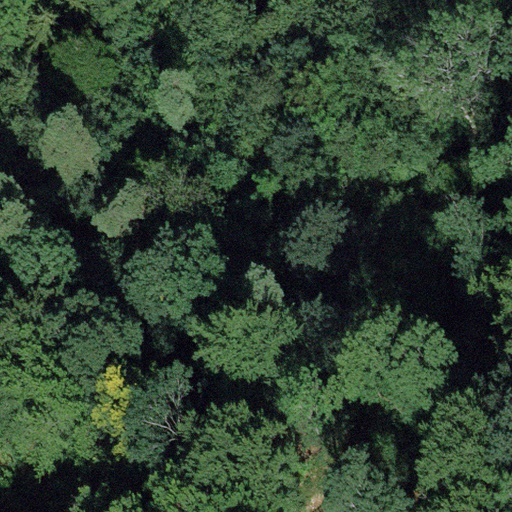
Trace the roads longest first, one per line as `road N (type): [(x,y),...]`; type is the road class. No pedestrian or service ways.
road 1 (track): [(353,0),(33,83),(0,99)]
road 2 (track): [(511,257),(298,511)]
